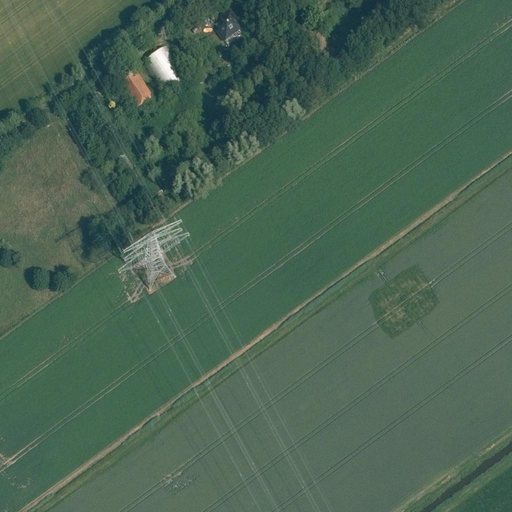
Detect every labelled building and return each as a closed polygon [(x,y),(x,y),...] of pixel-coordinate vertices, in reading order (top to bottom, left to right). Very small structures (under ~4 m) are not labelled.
[(224,43),(242,29),(230,13),(220,20),(225,27),(218,32),(221,36),(220,37),(224,43)] [(167,48),(144,63),(167,96),(189,80),(167,48)] [(136,110),(154,98),(135,70),(119,80),(121,83),(118,84),(136,110)] [(109,95),(103,86),(87,97),(93,106),(109,95)] [(119,94),(113,98),(117,105),(124,101),(119,94)] [(125,156),(115,163),(124,177),(135,169),(125,156)] [(228,165),(224,160),(219,164),(222,169),(228,165)] [(168,202),(161,192),(151,198),(158,209),(168,202)]
